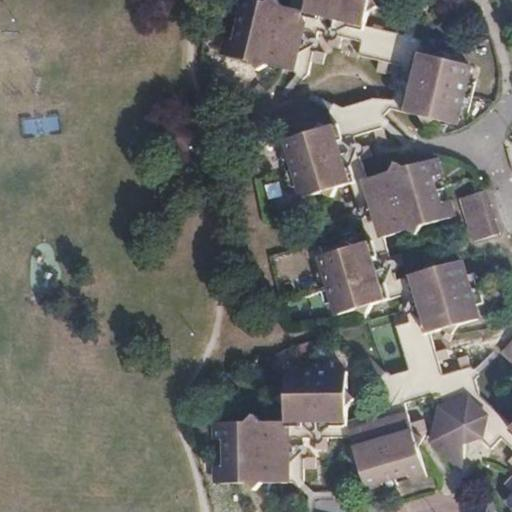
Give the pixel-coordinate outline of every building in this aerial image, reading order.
[(265,64),(279,68),(291,71),(304,16),(361,31),(363,25),(366,13),(376,6),(371,0),(306,0),(303,12),(282,6),(276,0),(267,0),(265,2),(257,0),(234,0),(232,12),(240,13),(235,40),(226,38),(222,53),(252,61),(257,70),(265,64)] [(304,16),(291,71),(306,74),(309,61),(320,64),(323,53),(311,51),(316,31),(329,35),(327,45),(337,48),(339,38),(358,43),(354,57),(374,61),(371,72),(380,74),(383,65),(398,68),(394,85),(387,83),(385,89),(392,91),(389,103),(371,99),(327,111),(331,126),(337,124),(354,183),(371,241),(387,298),(398,295),(406,322),(395,325),(407,370),(379,378),(386,407),(346,419),(345,428),(287,428),(286,480),(302,481),(303,467),(313,467),(312,457),(303,457),(303,439),(315,440),(315,452),(326,450),(327,440),(350,439),(347,431),(406,413),(402,403),(429,395),(433,408),(438,408),(464,399),(480,413),(468,427),(487,446),(498,436),(511,450),(511,486),(501,499),(511,510),(511,435),(505,428),(508,424),(477,394),(468,365),(467,365),(464,355),(454,358),(457,368),(440,372),(437,360),(446,358),(443,348),(435,351),(430,332),(422,335),(407,275),(396,278),(392,267),(400,264),(397,254),(389,256),(384,236),(380,236),(364,180),(359,158),(369,155),(366,143),(355,147),(352,136),(372,130),(374,139),(383,136),(377,114),(391,109),(400,111),(415,50),(418,39),(363,25),(361,31),(304,16)] [(435,56),(415,50),(400,111),(417,116),(425,125),(432,120),(451,124),(455,110),(463,112),(470,83),(461,82),(466,64),(447,60),(440,51),(435,56)] [(22,116),(22,133),(56,132),(56,116),(22,116)] [(337,124),(331,126),(318,129),(309,124),(302,134),(285,138),(287,153),(280,155),(288,187),(297,184),(302,197),(322,192),(331,196),(337,187),(354,183),(337,124)] [(389,173),(364,180),(380,236),(384,236),(393,234),(394,240),(401,239),(400,232),(407,231),(414,234),(419,226),(450,217),(446,201),(436,204),(427,174),(437,172),(434,159),(402,168),(394,165),(389,173)] [(495,233),(482,190),(457,197),(469,239),(495,233)] [(387,298),(371,241),(352,245),(344,241),(338,250),(319,255),(323,269),(314,271),(322,301),(331,300),(337,313),(354,308),(364,315),(371,302),(387,298)] [(414,273),(407,275),(422,335),(430,332),(444,329),(441,335),(448,339),(456,325),(474,320),(470,306),(479,303),(471,270),(460,273),(456,261),(437,266),(421,259),(411,262),(414,273)] [(511,435),(511,335),(497,352),(511,366),(511,420),(508,424),(505,428),(511,435)] [(223,437),(224,450),(224,464),(214,463),(214,481),(243,481),(252,489),(262,480),(286,480),(287,428),(345,428),(346,419),(345,403),(352,397),(346,390),(345,371),(331,371),(331,361),(300,360),(300,369),(285,370),(284,389),(276,399),(285,407),(284,421),(262,421),(251,412),(243,420),(214,420),(214,437),(223,437)] [(464,399),(438,408),(430,442),(460,458),(464,431),(468,427),(480,413),(464,399)] [(347,431),(350,439),(352,449),(348,457),(357,463),(364,491),(382,487),(379,478),(405,471),(409,480),(424,475),(416,446),(423,430),(420,417),(409,422),(406,413),(347,431)]
